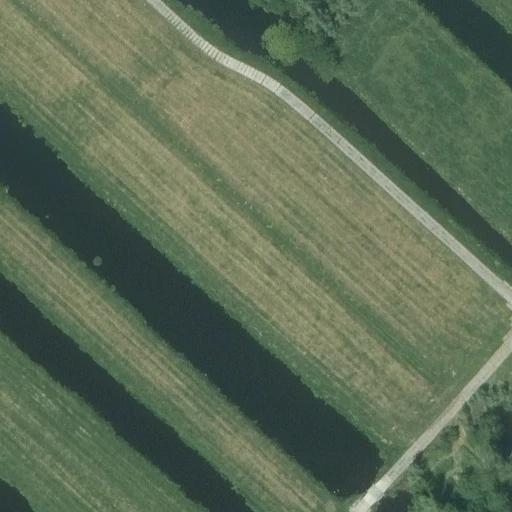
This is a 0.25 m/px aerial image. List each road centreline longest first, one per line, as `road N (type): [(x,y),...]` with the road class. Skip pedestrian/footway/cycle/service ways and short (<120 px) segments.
road 1 (track): [(511,298),(278,90),(202,47),(153,0)]
road 2 (track): [(511,337),(384,484)]
